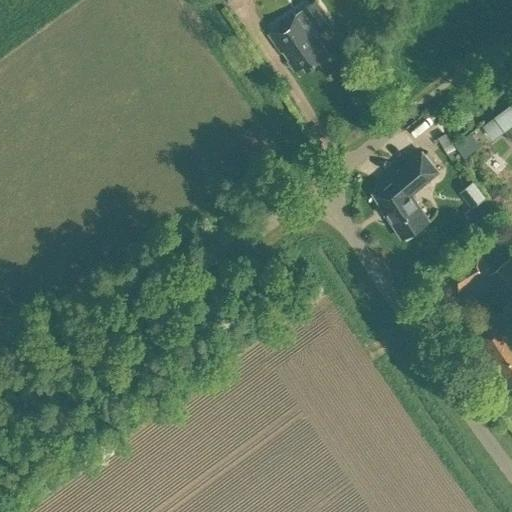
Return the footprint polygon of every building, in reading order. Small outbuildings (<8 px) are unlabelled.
[(317,0),(299,13),(269,33),(281,52),(285,50),(290,58),(287,61),(294,72),(303,65),(307,70),(329,55),(314,35),(318,32),(319,33),(333,24),(317,0)] [(511,122),(503,129),(511,140),(511,122)] [(470,132),(454,144),(464,157),(480,145),(470,132)] [(415,235),(431,224),(414,198),(441,176),(424,157),(375,198),(404,242),(406,240),(409,242),(415,238),(415,235)] [(472,179),(461,188),(473,203),(484,194),(472,179)] [(476,255),(442,276),(444,281),(449,278),(457,291),(486,273),(476,255)] [(511,263),(508,258),(487,273),(507,299),(511,295),(511,263)] [(511,387),(511,315),(507,309),(463,339),(501,395),(511,387)]
